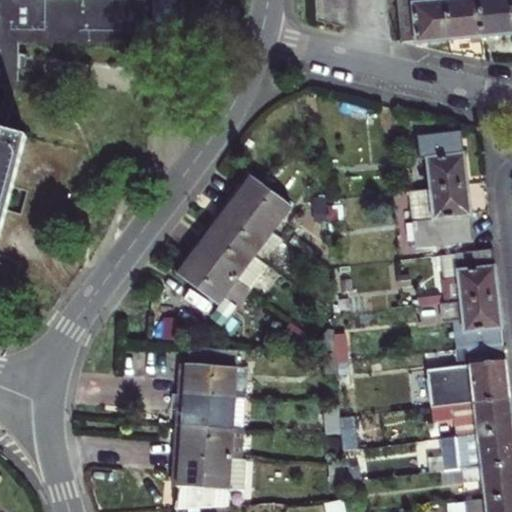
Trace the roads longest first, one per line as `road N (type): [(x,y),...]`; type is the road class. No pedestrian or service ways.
road 1 (residential): [(261,36),(212,138),(71,328),(49,405)]
road 2 (residential): [(381,66),(511,95)]
road 3 (residential): [(261,36),(381,66)]
